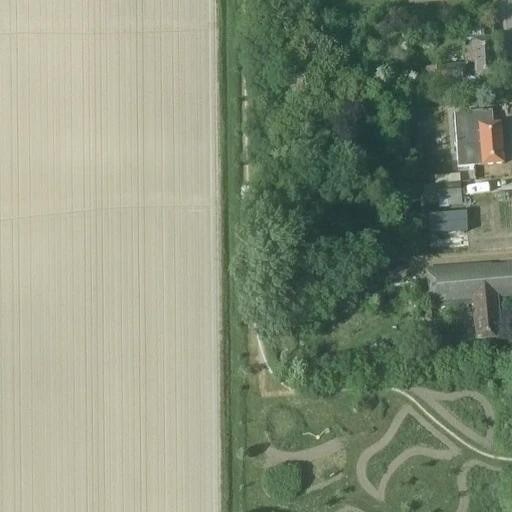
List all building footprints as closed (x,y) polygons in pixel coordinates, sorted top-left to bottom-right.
[(437,84),(497,79),(494,38),(464,41),(466,65),(436,68),(437,84)] [(474,167),(504,165),(501,123),(471,125),(474,167)] [(436,201),(462,199),(460,183),(435,185),(436,201)] [(429,234),(467,232),(466,215),(428,217),(429,234)] [(497,299),(511,298),(511,263),(427,269),(430,310),(473,306),(476,342),(500,340),(497,299)]
